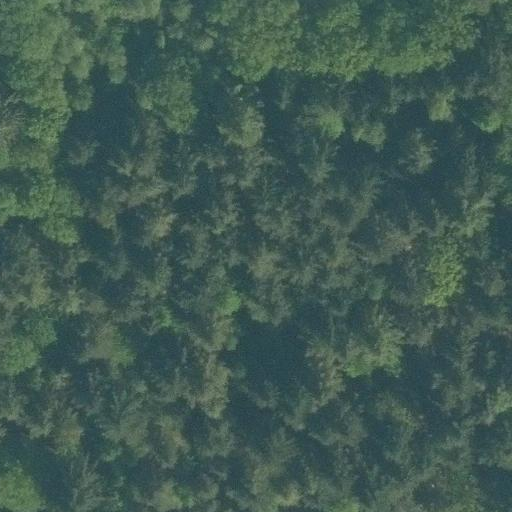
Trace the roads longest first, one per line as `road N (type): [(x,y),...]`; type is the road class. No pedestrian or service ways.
road 1 (track): [(511,494),(79,498)]
road 2 (track): [(51,340),(0,61)]
road 3 (track): [(79,498),(51,340)]
